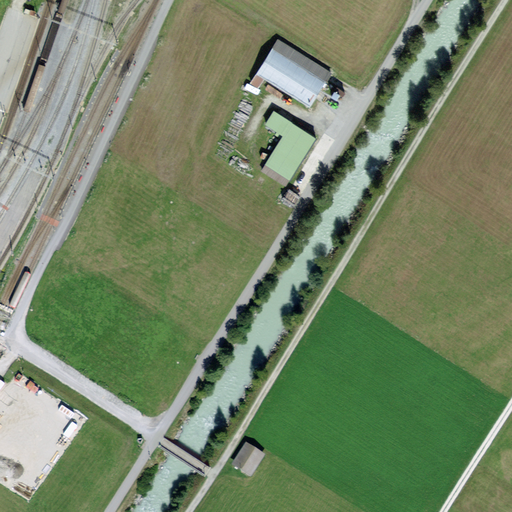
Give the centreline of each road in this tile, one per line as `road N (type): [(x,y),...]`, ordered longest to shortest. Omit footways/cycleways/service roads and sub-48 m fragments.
road 1 (unclassified): [(155,438),(2,340),(168,0)]
road 2 (track): [(210,474),(502,0)]
road 3 (unclassified): [(425,0),(155,438)]
road 4 (track): [(511,402),(442,511)]
